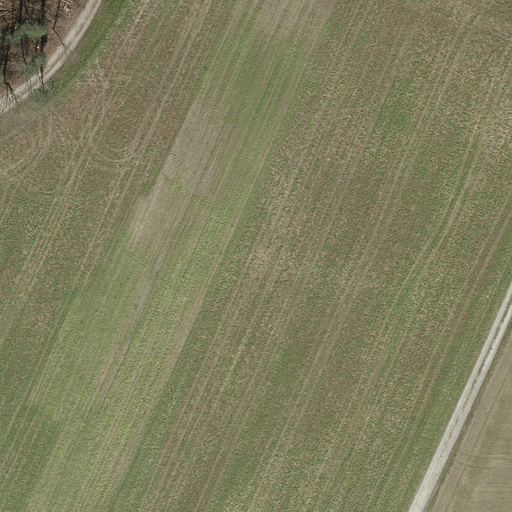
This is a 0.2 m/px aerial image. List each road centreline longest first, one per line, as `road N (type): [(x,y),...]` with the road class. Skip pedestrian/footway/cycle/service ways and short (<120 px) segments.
road 1 (track): [(417,511),(511,300)]
road 2 (track): [(0,113),(96,0)]
